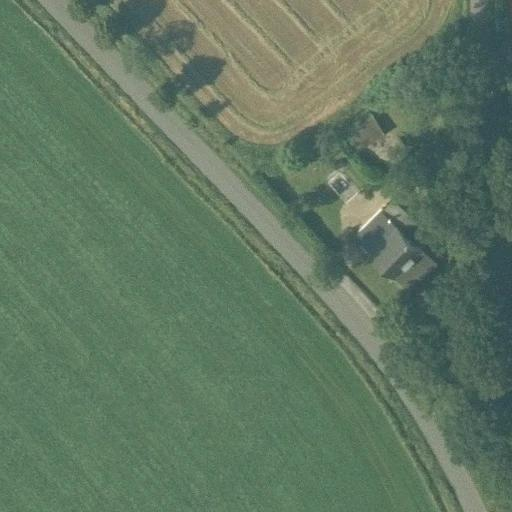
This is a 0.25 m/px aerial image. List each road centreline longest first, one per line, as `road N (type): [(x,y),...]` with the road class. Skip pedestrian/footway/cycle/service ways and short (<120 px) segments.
road 1 (tertiary): [(475,511),(387,350),(51,0)]
road 2 (unclassified): [(511,328),(485,0)]
